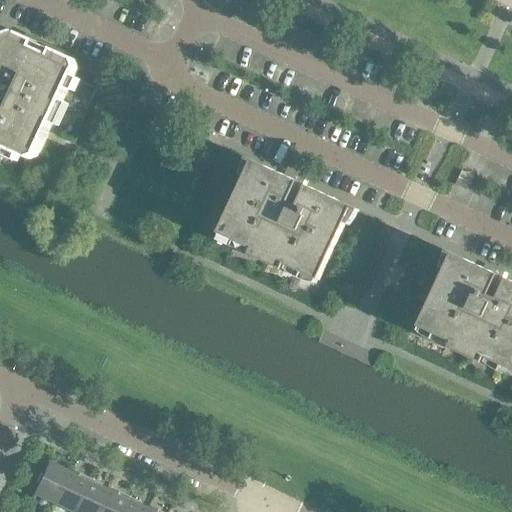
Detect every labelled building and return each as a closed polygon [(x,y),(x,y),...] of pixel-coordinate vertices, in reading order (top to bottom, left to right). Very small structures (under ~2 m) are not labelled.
[(20,34),(20,35),(16,33),(8,36),(6,39),(4,45),(0,43),(0,145),(30,160),(38,157),(39,153),(40,153),(63,104),(86,115),(98,89),(75,78),(77,72),(79,68),(76,61),(72,59),(72,58),(54,50),(54,51),(54,52),(52,56),(35,48),(37,44),(38,43),(20,34)] [(220,234),(236,242),(253,250),(250,256),(283,271),(286,265),(319,281),(353,208),(317,191),(314,191),(312,191),(310,192),(307,193),(305,195),(303,197),(302,199),(300,202),(292,198),(293,195),(294,193),(295,190),(295,189),(294,188),(294,186),(294,185),(293,183),(291,180),(290,178),(253,161),(220,234)] [(462,171),(456,185),(468,190),(474,177),(462,171)] [(450,349),(483,364),(485,358),(511,370),(511,283),(511,284),(509,285),(507,286),(505,287),(503,289),(501,292),(500,294),(492,290),(493,287),(494,285),(494,283),(494,281),(494,280),(494,278),(493,276),(491,273),(490,271),(453,254),(419,327),(453,343),(450,349)] [(53,504),(68,472),(47,462),(42,473),(40,472),(36,482),(38,483),(33,494),(53,504)] [(71,511),(73,511),(89,479),(77,473),(76,476),(68,472),(53,504),(71,511)] [(96,511),(107,490),(99,486),(100,484),(89,479),(73,511),(96,511)] [(120,511),(128,497),(117,492),(116,494),(107,490),(96,511),(120,511)] [(144,511),(146,508),(138,504),(139,502),(128,497),(120,511),(144,511)]
